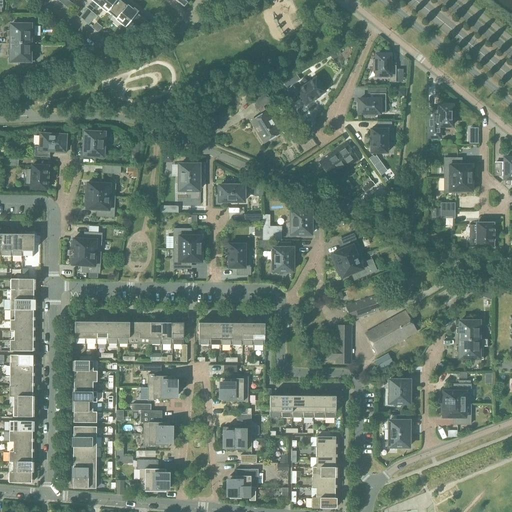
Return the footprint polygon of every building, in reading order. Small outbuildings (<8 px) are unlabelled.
[(73,4),(68,0),(64,6),(69,10),(73,4)] [(94,9),(98,5),(97,4),(100,0),(92,0),(93,0),(89,5),(94,9)] [(98,5),(111,16),(122,2),(119,0),(100,0),(97,4),(98,5)] [(132,10),(122,2),(111,16),(126,27),(131,22),(137,27),(148,23),(137,14),(138,12),(134,8),(132,10)] [(83,21),(91,12),(87,8),(79,18),(83,21)] [(91,12),(83,21),(88,25),(96,15),(91,12)] [(25,25),(10,25),(10,31),(7,31),(7,37),(10,37),(10,43),(9,43),(34,43),(34,25),(30,25),(30,23),(25,23),(25,25)] [(106,32),(102,36),(107,40),(113,38),(106,32)] [(34,43),(9,43),(9,44),(10,44),(10,49),(7,49),(7,56),(10,56),(10,62),(25,62),(24,63),(30,63),(30,62),(34,62),(34,43)] [(396,69),(389,69),(389,55),(386,55),(386,54),(379,54),(379,55),(376,55),(376,60),(372,60),(372,71),(376,71),(376,76),(389,76),(389,82),(396,82),(396,69)] [(319,96),(325,92),(315,78),(296,92),(293,87),(287,91),(295,102),(300,98),(305,105),(311,101),(311,102),(319,96)] [(288,80),(283,83),(287,89),(292,85),(288,80)] [(263,143),(280,133),(267,111),(265,112),(261,106),(270,101),(264,91),(250,99),(256,109),(257,108),(260,115),(250,120),(263,143)] [(373,100),(359,100),(359,103),(357,103),(357,111),(359,111),(359,114),(363,114),(363,117),(375,117),(375,114),(386,113),(385,94),(373,94),(373,100)] [(305,111),(316,122),(326,113),(316,101),(305,111)] [(428,113),(428,138),(439,138),(439,126),(452,126),(452,122),(455,122),(455,110),(452,110),(452,106),(449,106),(449,104),(441,104),(441,106),(438,106),(438,113),(428,113)] [(391,130),(391,123),(377,123),(377,129),(370,129),(370,136),(370,137),(370,146),(370,153),(387,153),(387,130),(391,130)] [(469,144),(477,144),(477,129),(469,128),(469,144)] [(96,158),(104,159),(105,150),(103,150),(104,141),(105,141),(105,136),(104,136),(104,133),(98,133),(98,132),(90,131),(90,132),(84,132),(83,156),(96,157),(96,158)] [(58,153),(66,153),(66,145),(65,145),(65,136),(40,134),(40,146),(34,146),(33,157),(50,158),(50,151),(58,151),(58,153)] [(341,173),(358,161),(346,143),(319,162),(329,177),(340,170),(341,173)] [(494,164),(494,176),(501,176),(504,176),(504,186),(510,186),(510,185),(511,185),(511,156),(507,157),(507,159),(504,159),(504,165),(501,165),(501,164),(494,164)] [(375,160),(371,162),(380,175),(386,171),(376,157),(374,158),(375,160)] [(444,178),(456,178),(473,179),(473,168),(472,168),(472,165),(457,165),(457,159),(444,158),(444,178)] [(30,184),(30,189),(47,190),(47,183),(48,173),(48,166),(32,165),(31,170),(27,170),(26,184),(30,184)] [(199,182),(199,176),(197,176),(197,173),(199,173),(199,165),(179,165),(179,168),(177,168),(177,173),(179,173),(179,184),(177,184),(177,192),(185,192),(185,191),(199,191),(199,188),(200,188),(200,182),(199,182)] [(456,178),(444,178),(444,191),(446,191),(446,193),(455,193),(455,191),(472,191),(472,189),(473,189),(473,179),(456,178)] [(374,185),(372,182),(362,188),(365,192),(374,185)] [(85,196),(114,198),(115,185),(87,183),(87,186),(86,186),(85,196)] [(226,203),(226,202),(244,202),(244,186),(219,186),(219,195),(217,195),(217,203),(226,203)] [(113,218),(114,198),(85,196),(85,206),(86,206),(86,209),(100,210),(100,217),(113,218)] [(431,208),(431,217),(439,217),(440,208),(431,208)] [(291,235),(311,235),(311,226),(309,226),(309,223),(311,223),(311,220),(312,220),(312,215),(311,215),(311,211),(298,211),(298,210),(289,210),(289,218),(291,218),(291,226),(289,226),(289,232),(291,232),(291,235)] [(476,224),(476,247),(493,247),(493,240),(493,231),(493,224),(491,224),(491,220),(478,220),(478,224),(476,224)] [(173,229),(173,249),(203,249),(203,239),(201,239),(201,236),(187,236),(187,229),(173,229)] [(72,242),(71,252),(100,254),(101,234),(98,233),(88,233),(83,233),(83,239),(73,239),(73,242),(72,242)] [(12,234),(1,234),(1,256),(11,256),(12,234)] [(22,234),(12,234),(11,256),(22,256),(22,234)] [(34,235),(22,234),(22,256),(33,256),(34,235)] [(331,257),(335,267),(362,255),(353,234),(341,239),(345,248),(331,254),(332,257),(331,257)] [(294,268),(294,263),(292,263),(292,260),(292,257),(292,248),(290,248),(290,242),(280,242),(280,248),(272,248),(272,251),(271,251),(271,257),(272,257),(272,265),(271,265),(271,273),(279,273),(279,271),(292,272),(292,268),(294,268)] [(245,244),(228,244),(228,251),(228,261),(228,268),(237,268),(237,275),(250,275),(250,268),(245,268),(245,244)] [(203,249),(173,249),(173,269),(187,269),(187,262),(201,262),(201,259),(203,259),(203,249)] [(100,254),(71,252),(70,262),(72,262),(72,265),(86,266),(86,273),(91,273),(97,273),(99,273),(100,254)] [(401,264),(408,260),(405,253),(397,256),(401,264)] [(362,255),(335,267),(339,276),(340,276),(341,278),(355,273),(357,279),(377,271),(373,259),(365,263),(362,255)] [(33,279),(28,279),(22,279),(16,279),(10,279),(10,290),(33,290),(33,279)] [(33,290),(10,290),(10,300),(33,300),(33,290)] [(346,306),(351,320),(387,308),(382,294),(346,306)] [(33,310),(33,300),(10,300),(10,310),(33,310)] [(10,310),(10,320),(33,321),(33,310),(10,310)] [(365,333),(377,354),(416,332),(404,312),(365,333)] [(10,320),(10,331),(33,331),(33,321),(10,320)] [(459,340),(483,340),(483,322),(479,322),(479,320),(473,320),(473,322),(459,322),(459,328),(456,327),(456,334),(459,334),(459,340)] [(85,344),(85,327),(85,322),(74,322),(74,344),(85,344)] [(96,322),(85,322),(85,327),(85,344),(96,344),(96,322)] [(107,322),(96,322),(96,344),(107,344),(107,322)] [(107,344),(118,344),(118,322),(107,322),(107,344)] [(118,344),(128,344),(129,322),(118,322),(118,344)] [(150,323),(129,322),(128,344),(150,345),(150,323)] [(161,323),(150,323),(150,345),(161,345),(161,323)] [(172,323),(161,323),(161,345),(172,345),(172,323)] [(183,323),(172,323),(172,345),(183,345),(183,323)] [(210,345),(210,323),(199,323),(198,345),(210,345)] [(221,323),(210,323),(210,345),(220,345),(221,323)] [(231,323),(221,323),(220,345),(231,345),(231,323)] [(242,324),(231,323),(231,345),(242,346),(242,324)] [(253,324),(242,324),(242,346),(253,346),(253,324)] [(264,324),(253,324),(253,346),(264,346),(264,324)] [(326,348),(326,360),(336,360),(336,363),(350,363),(350,326),(336,326),(336,348),(326,348)] [(33,341),(33,331),(10,331),(10,341),(33,341)] [(487,340),(483,340),(459,340),(459,346),(456,346),(456,353),(459,353),(459,358),(473,359),(473,360),(479,360),(479,359),(483,359),(483,347),(487,347),(487,340)] [(33,341),(10,341),(10,351),(33,351),(33,341)] [(10,355),(10,366),(33,366),(33,356),(10,355)] [(375,363),(379,370),(392,363),(388,355),(375,363)] [(74,361),(74,371),(93,372),(93,371),(93,361),(91,361),(85,361),(79,361),(74,361)] [(32,376),(33,366),(10,366),(9,376),(32,376)] [(74,371),(74,382),(93,382),(97,382),(97,371),(93,371),(93,372),(74,371)] [(148,374),(148,388),(174,388),(177,388),(177,376),(154,376),(154,374),(148,374)] [(32,386),(32,376),(9,376),(9,386),(13,386),(32,386)] [(222,379),(222,390),(248,390),(248,377),(242,377),(242,379),(222,379)] [(411,400),(411,395),(409,395),(409,392),(408,392),(408,389),(409,389),(409,381),(389,380),(389,383),(388,383),(388,389),(389,389),(389,397),(388,397),(387,405),(396,405),(396,403),(409,404),(409,400),(411,400)] [(74,382),(73,392),(92,392),(93,382),(74,382)] [(467,385),(458,385),(457,385),(457,391),(442,391),(442,394),(441,394),(441,404),(470,405),(470,385),(467,385)] [(32,397),(32,386),(13,386),(9,386),(9,396),(13,396),(32,397)] [(174,399),(174,388),(148,388),(147,401),(154,401),(154,399),(174,399)] [(248,404),(248,390),(222,390),(222,401),(242,402),(242,404),(248,404)] [(73,392),(73,402),(92,402),(92,403),(96,403),(96,392),(92,392),(73,392)] [(32,407),(32,397),(13,396),(9,396),(9,407),(13,407),(32,407)] [(269,418),(281,418),(281,396),(270,396),(269,418)] [(292,396),(281,396),(281,418),(291,418),(292,396)] [(303,396),(292,396),(291,418),(302,418),(303,396)] [(313,396),(303,396),(302,418),(313,418),(313,396)] [(324,396),(313,396),(313,418),(324,418),(324,396)] [(335,396),(324,396),(324,418),(335,418),(335,396)] [(73,402),(73,412),(92,412),(92,403),(92,402),(73,402)] [(470,405),(441,404),(441,415),(442,415),(442,417),(457,418),(457,424),(470,424),(470,417),(470,405)] [(32,417),(32,407),(13,407),(13,417),(32,417)] [(162,411),(149,411),(140,411),(140,423),(143,423),(143,434),(169,434),(169,423),(161,423),(162,411)] [(92,412),(73,412),(73,423),(96,423),(96,412),(92,412)] [(407,430),(409,430),(409,421),(407,421),(407,415),(396,415),(396,421),(389,421),(389,424),(387,424),(387,429),(389,429),(389,440),(387,440),(387,448),(395,449),(395,447),(409,447),(409,444),(410,444),(410,438),(409,438),(409,433),(407,433),(407,430)] [(9,421),(9,432),(32,432),(32,421),(9,421)] [(222,439),(225,439),(251,439),(252,426),(246,426),(246,427),(223,427),(222,439)] [(96,437),(96,427),(73,427),(73,437),(96,437)] [(9,442),(13,442),(32,442),(32,432),(9,432),(9,442)] [(169,446),(169,434),(143,434),(143,447),(149,447),(149,445),(169,446)] [(316,436),(316,447),(335,447),(335,437),(324,437),(316,436)] [(96,448),(96,437),(73,437),(73,447),(96,448)] [(251,452),(251,439),(225,439),(225,450),(245,450),(245,452),(251,452)] [(13,442),(13,452),(32,452),(32,442),(13,442)] [(96,448),(73,447),(73,458),(96,458),(96,448)] [(316,447),(316,457),(335,458),(335,447),(316,447)] [(288,463),(288,448),(280,448),(279,463),(288,463)] [(9,462),(13,463),(13,462),(32,462),(32,452),(13,452),(9,452),(9,462)] [(256,455),(240,455),(240,463),(250,463),(255,463),(256,463),(256,455)] [(316,457),(316,467),(335,468),(335,458),(316,457)] [(96,468),(96,458),(73,458),(73,468),(96,468)] [(13,463),(12,472),(31,472),(32,462),(13,462),(13,463)] [(139,481),(144,481),(144,480),(165,481),(166,469),(146,469),(146,467),(140,467),(139,481)] [(335,468),(316,467),(312,467),(311,477),(335,478),(335,468)] [(96,468),(73,468),(73,478),(96,478),(96,468)] [(229,487),(250,488),(250,487),(255,487),(258,487),(258,470),(250,470),(235,470),(235,476),(229,476),(229,487)] [(31,472),(12,472),(8,472),(8,483),(31,483),(31,472)] [(335,488),(335,478),(311,477),(311,488),(315,488),(335,488)] [(96,489),(96,478),(73,478),(72,489),(96,489)] [(115,494),(123,494),(123,480),(115,480),(115,494)] [(165,481),(144,480),(144,481),(144,492),(165,492),(165,481)] [(255,487),(250,487),(250,488),(229,487),(229,499),(249,499),(249,501),(255,501),(255,487)] [(315,488),(315,498),(334,498),(335,488),(315,488)] [(334,498),(315,498),(311,498),(311,508),(334,509),(334,498)]
